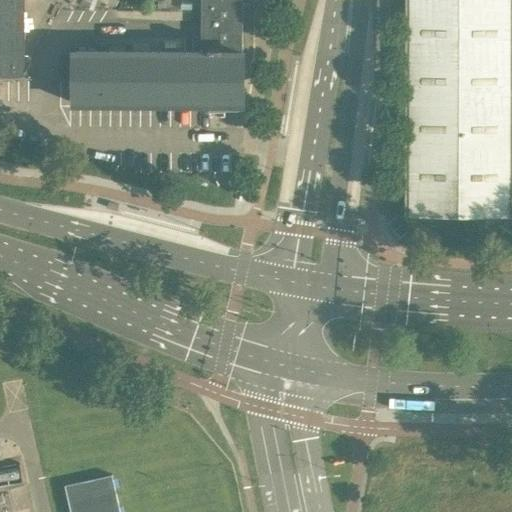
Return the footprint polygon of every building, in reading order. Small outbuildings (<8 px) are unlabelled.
[(0,0),(0,76),(22,76),(22,75),(22,0),(0,0)] [(201,0),(201,51),(242,51),(242,0),(201,0)] [(511,0),(405,0),(406,94),(405,215),(455,215),(467,215),(511,215),(511,0)] [(244,51),(242,51),(201,51),(74,51),(73,79),(73,102),(244,103),(244,51)] [(119,511),(111,474),(64,484),(70,511),(119,511)]
